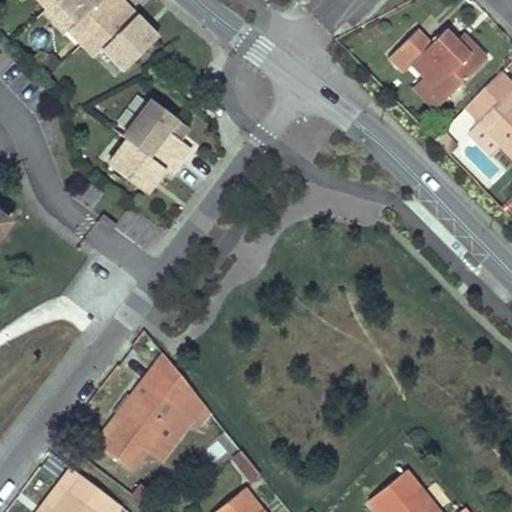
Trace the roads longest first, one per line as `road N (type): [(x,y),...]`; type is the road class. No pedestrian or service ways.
road 1 (residential): [(303,80),(0,475)]
road 2 (unclassified): [(303,80),(387,140),(511,266)]
road 3 (unclassified): [(202,0),(303,80)]
